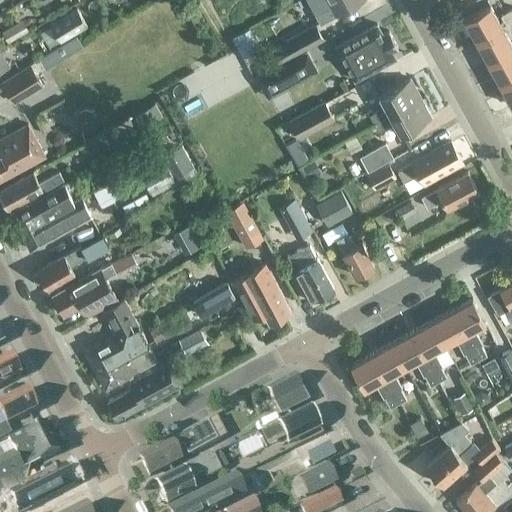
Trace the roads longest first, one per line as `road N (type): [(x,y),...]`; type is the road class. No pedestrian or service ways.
road 1 (residential): [(94,457),(310,341)]
road 2 (residential): [(310,341),(511,233)]
road 3 (residential): [(511,188),(411,0)]
road 4 (secondary): [(94,457),(0,274)]
road 5 (residential): [(417,511),(342,415),(310,341)]
